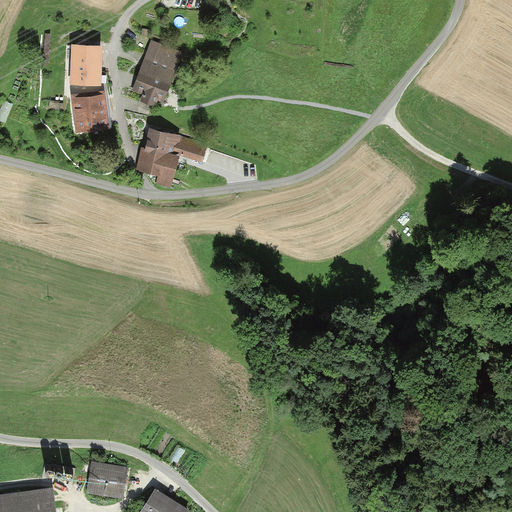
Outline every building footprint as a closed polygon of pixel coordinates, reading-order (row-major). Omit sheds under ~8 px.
[(103,45),(73,44),(71,82),(102,83),(102,67),(103,45)] [(180,54),(150,44),(133,92),(141,96),(139,103),(154,108),(157,101),(163,103),(180,54)] [(108,95),(72,99),(76,133),(111,129),(109,109),(108,95)] [(6,100),(0,116),(7,118),(13,102),(6,100)] [(181,136),(149,129),(138,171),(158,176),(156,184),(171,187),(179,156),(201,164),(207,147),(181,136)] [(125,466),(90,461),(86,490),(120,495),(125,466)] [(52,511),(49,486),(0,491),(0,511),(52,511)] [(182,511),(186,507),(154,487),(137,511),(182,511)]
